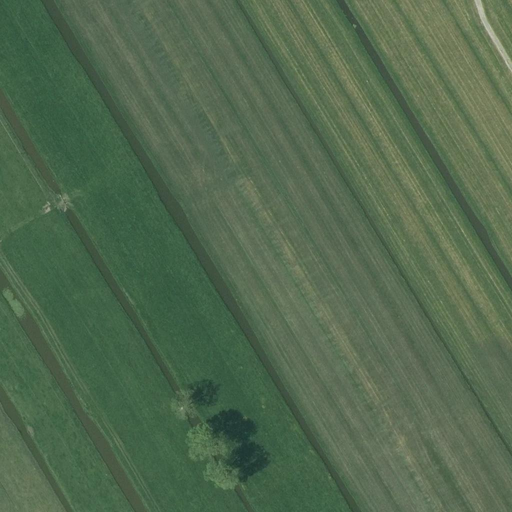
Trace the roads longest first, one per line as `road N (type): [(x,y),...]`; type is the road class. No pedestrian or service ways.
road 1 (track): [(0,249),(159,511)]
road 2 (track): [(0,116),(51,206),(0,242)]
